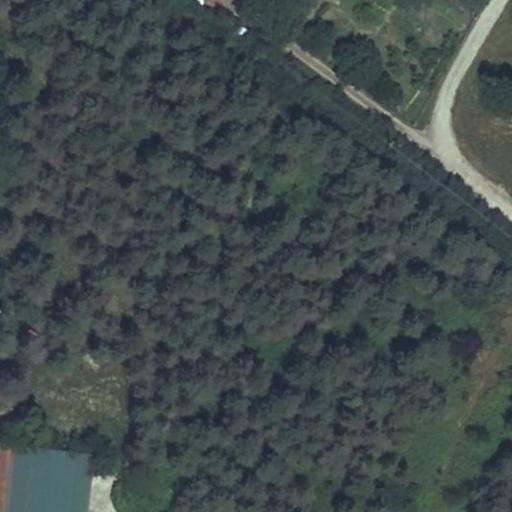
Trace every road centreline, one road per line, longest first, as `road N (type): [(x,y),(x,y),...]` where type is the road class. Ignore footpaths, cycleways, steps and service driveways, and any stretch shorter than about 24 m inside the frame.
road 1 (secondary): [(341,511),(434,304),(496,195)]
road 2 (residential): [(228,0),(496,195)]
